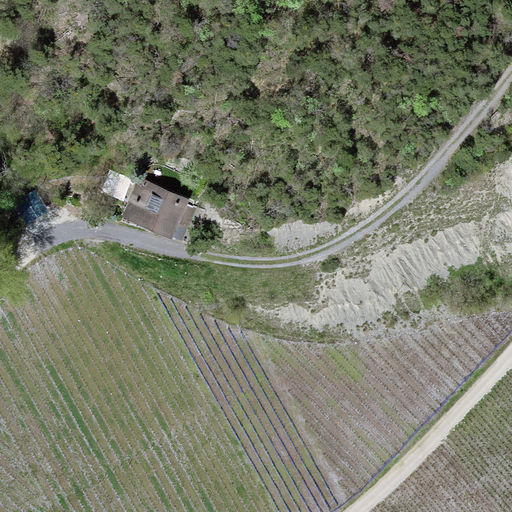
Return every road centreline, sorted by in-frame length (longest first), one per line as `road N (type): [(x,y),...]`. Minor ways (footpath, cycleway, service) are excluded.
road 1 (track): [(0,292),(30,245),(56,226),(162,251),(285,263),(404,215),(511,68)]
road 2 (track): [(511,361),(360,511)]
